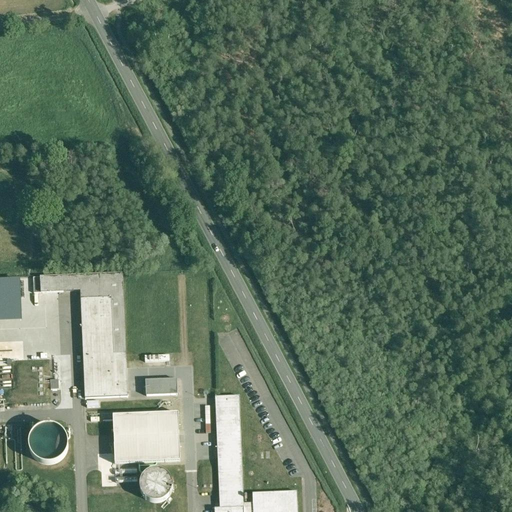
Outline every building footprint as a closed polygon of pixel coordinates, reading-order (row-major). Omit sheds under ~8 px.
[(86,400),(127,399),(122,275),(33,279),(34,295),(82,293),(86,400)] [(2,282),(2,292),(15,291),(15,281),(2,282)] [(49,390),(57,390),(57,380),(49,381),(49,390)] [(177,381),(147,383),(147,398),(178,397),(177,381)] [(239,398),(215,398),(219,511),(214,511),(213,511),(296,511),(296,494),(252,496),(252,505),(243,505),(239,398)] [(178,416),(114,419),(116,465),(180,463),(178,416)] [(61,434),(54,430),(47,428),(39,430),(33,434),(29,440),(27,447),(28,455),(32,461),(39,466),(46,467),(54,466),(60,462),(64,456),(66,448),(65,441),(61,434)] [(165,474),(158,472),(152,472),(147,474),(142,480),(140,485),(140,491),(143,496),(148,502),(152,503),(157,504),(163,502),(169,498),(172,491),(172,485),(169,478),(165,474)]
